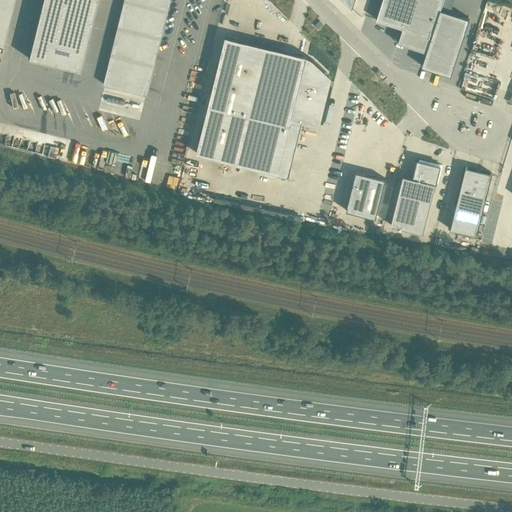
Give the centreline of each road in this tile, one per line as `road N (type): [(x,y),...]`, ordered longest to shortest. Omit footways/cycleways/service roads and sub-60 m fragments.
road 1 (motorway): [(511,436),(0,364)]
road 2 (motorway): [(0,403),(511,471)]
road 3 (unclassified): [(511,509),(0,444)]
road 4 (unclassified): [(390,77),(452,136),(482,146),(501,129),(493,107)]
